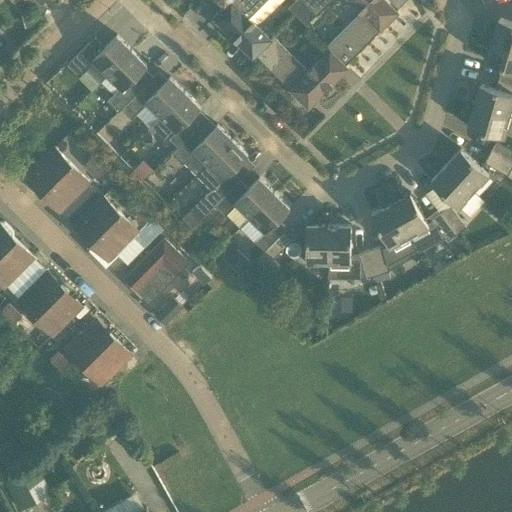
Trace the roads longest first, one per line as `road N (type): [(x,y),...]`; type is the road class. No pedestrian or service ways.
road 1 (residential): [(448,0),(459,30),(424,130),(399,161),(339,190),(308,179),(134,0)]
road 2 (residential): [(264,511),(180,364),(0,190)]
road 3 (tertiary): [(291,511),(511,389)]
road 4 (residential): [(0,88),(101,0)]
